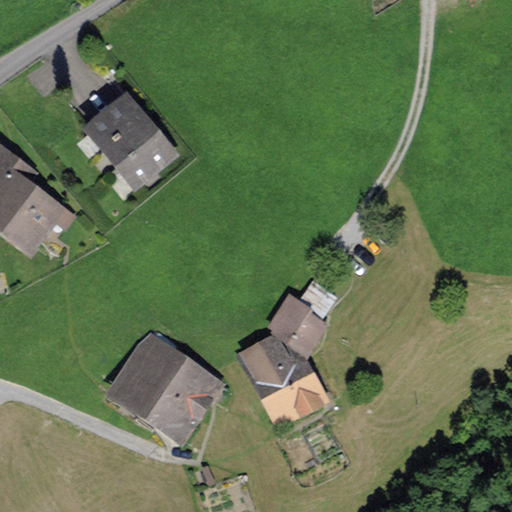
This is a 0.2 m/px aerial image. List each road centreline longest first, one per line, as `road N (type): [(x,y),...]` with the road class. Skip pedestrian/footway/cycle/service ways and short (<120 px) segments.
road 1 (track): [(427,0),(434,52),(419,110),(345,268)]
road 2 (residential): [(0,71),(111,0)]
